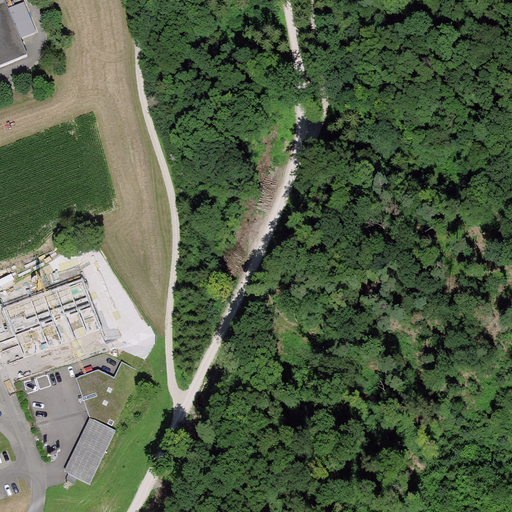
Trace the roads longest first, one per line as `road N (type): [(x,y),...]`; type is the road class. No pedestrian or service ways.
road 1 (track): [(288,0),(302,132),(282,198),(135,511)]
road 2 (track): [(127,0),(176,211),(170,357),(173,389),(184,404)]
road 3 (track): [(308,0),(326,107),(319,129),(302,132)]
road 4 (residential): [(35,511),(36,461),(0,374)]
